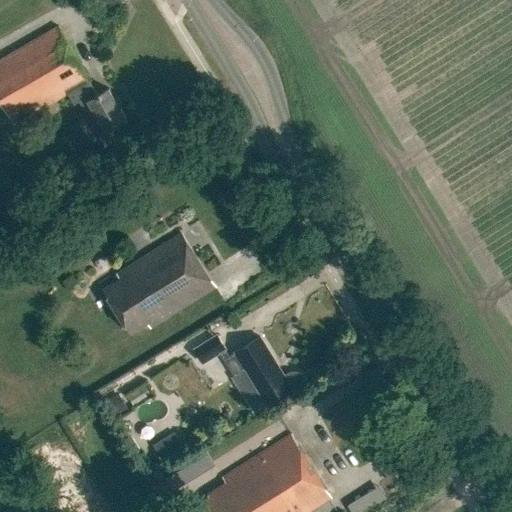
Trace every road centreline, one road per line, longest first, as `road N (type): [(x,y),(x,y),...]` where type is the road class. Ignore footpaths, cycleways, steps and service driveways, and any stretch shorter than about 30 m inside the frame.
road 1 (secondary): [(508,511),(310,187)]
road 2 (secondary): [(189,0),(258,122),(310,187)]
road 3 (secondary): [(310,187),(256,46),(208,0)]
